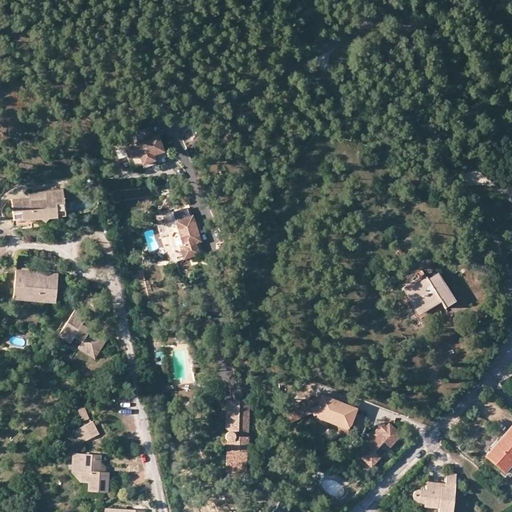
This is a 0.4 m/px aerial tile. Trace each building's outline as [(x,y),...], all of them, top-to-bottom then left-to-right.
[(153,157),(164,153),(158,137),(155,138),(152,127),(135,133),(138,141),(124,146),(130,165),(141,161),(142,164),(154,160),(153,157)] [(103,150),(97,158),(100,161),(107,153),(103,150)] [(54,197),(62,197),(61,188),(44,190),(45,199),(11,203),(13,220),(22,219),(22,216),(26,213),(30,215),(30,219),(41,218),(44,221),(47,217),(56,216),(54,197)] [(45,199),(44,190),(27,192),(28,196),(11,197),(11,203),(45,199)] [(63,215),(62,197),(54,197),(56,216),(63,215)] [(178,247),(182,258),(203,252),(189,206),(172,211),(175,220),(174,221),(181,246),(178,247)] [(134,230),(141,223),(138,219),(131,225),(134,230)] [(173,219),(165,222),(169,234),(177,231),(173,219)] [(166,224),(158,225),(162,249),(170,248),(166,224)] [(172,248),(164,251),(167,261),(176,258),(172,248)] [(56,273),(39,272),(39,278),(23,277),(23,271),(15,270),(13,298),(19,298),(23,294),(29,294),(33,299),(42,300),(47,295),(55,296),(56,273)] [(137,281),(145,280),(143,272),(135,274),(137,281)] [(426,277),(403,292),(417,315),(441,301),(444,306),(455,300),(438,272),(427,278),(426,277)] [(101,299),(91,293),(84,303),(94,310),(101,299)] [(77,346),(89,354),(92,348),(96,351),(103,339),(80,324),(85,317),(74,309),(58,334),(69,341),(73,336),(80,341),(77,346)] [(348,428),(350,421),(353,411),(355,406),(318,391),(285,407),(291,421),(312,409),(315,412),(320,409),(331,412),(330,419),(338,423),(348,428)] [(248,445),(249,445),(249,436),(247,436),(248,417),(239,417),(239,400),(225,400),(225,439),(228,441),(229,450),(227,451),(226,471),(246,472),(247,452),(248,451),(248,445)] [(80,421),(89,419),(84,406),(76,409),(80,421)] [(92,421),(73,431),(80,444),(99,434),(92,421)] [(385,426),(363,449),(359,455),(371,466),(400,434),(388,423),(385,426)] [(360,445),(363,449),(385,426),(381,423),(360,445)] [(511,424),(485,456),(492,461),(503,471),(511,460),(511,424)] [(102,463),(92,454),(74,452),(73,470),(81,471),(82,480),(90,481),(89,490),(108,491),(109,473),(106,473),(101,473),(102,463)] [(102,455),(92,454),(102,463),(102,455)] [(511,472),(511,460),(503,471),(510,476),(511,472)] [(415,501),(419,502),(424,503),(424,506),(423,511),(451,511),(456,474),(446,472),(445,482),(427,481),(426,488),(417,488),(414,490),(412,494),(415,501)] [(273,487),(264,481),(260,487),(270,493),(273,487)] [(286,508),(288,502),(277,500),(276,506),(286,508)]
